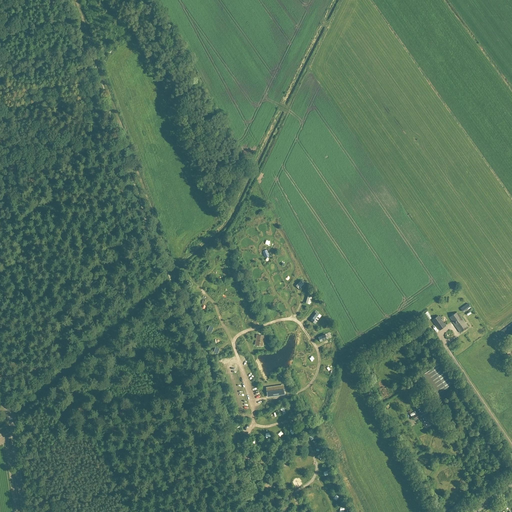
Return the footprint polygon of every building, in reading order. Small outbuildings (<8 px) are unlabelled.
[(463,312),(470,307),(468,304),(461,309),(463,312)] [(317,311),(310,320),(315,324),(321,315),(317,311)] [(457,312),(450,317),(453,322),(460,332),(468,327),(461,317),(457,312)] [(438,316),(433,320),(440,330),(445,326),(438,316)] [(328,332),(318,336),(320,342),(329,338),(328,332)] [(437,395),(455,382),(441,362),(423,375),(437,395)] [(267,389),(268,395),(272,395),(272,396),(284,394),(283,386),(267,389)] [(425,404),(414,409),(416,409),(419,413),(413,416),(415,420),(420,417),(421,418),(426,427),(433,424),(431,418),(428,414),(427,411),(428,411),(428,410),(427,411),(423,405),(425,404)]
